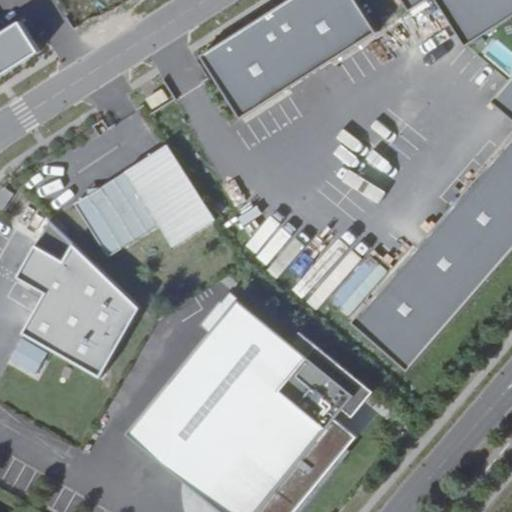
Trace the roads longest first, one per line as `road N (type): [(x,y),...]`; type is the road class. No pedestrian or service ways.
road 1 (residential): [(205,0),(0,129)]
road 2 (secondary): [(396,511),(511,376)]
